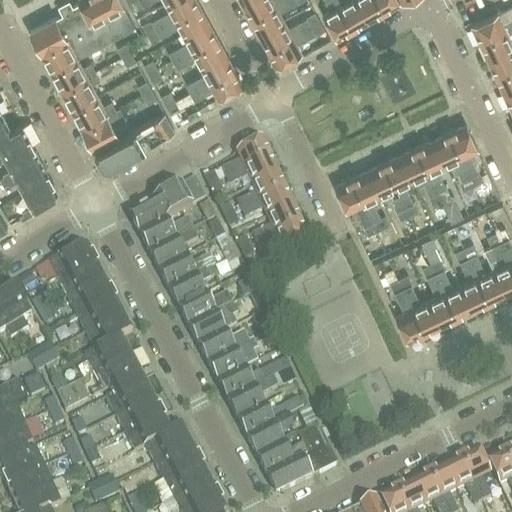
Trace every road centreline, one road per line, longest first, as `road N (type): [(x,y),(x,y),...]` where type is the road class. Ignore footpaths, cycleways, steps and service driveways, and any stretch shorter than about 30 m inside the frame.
road 1 (residential): [(254,511),(94,207)]
road 2 (residential): [(294,511),(511,402)]
road 3 (residential): [(94,207),(276,97)]
road 4 (residential): [(94,207),(0,35)]
road 5 (residential): [(511,182),(429,7)]
road 6 (residential): [(351,258),(276,97)]
road 7 (residential): [(276,97),(429,7)]
